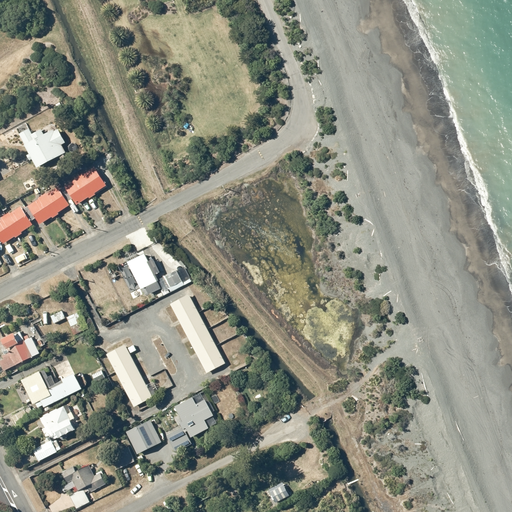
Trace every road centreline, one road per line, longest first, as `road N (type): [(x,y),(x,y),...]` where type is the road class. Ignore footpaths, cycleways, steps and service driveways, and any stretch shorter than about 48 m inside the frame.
road 1 (residential): [(254,0),(293,105),(285,134),(0,292)]
road 2 (residential): [(126,511),(285,428)]
